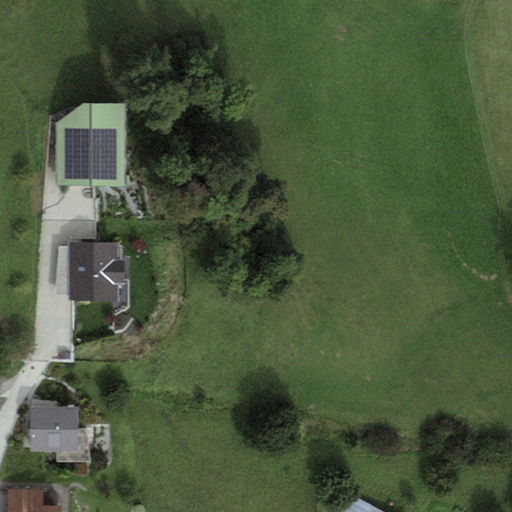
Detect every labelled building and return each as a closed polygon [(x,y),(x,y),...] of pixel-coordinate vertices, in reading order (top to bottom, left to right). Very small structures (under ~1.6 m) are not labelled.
[(125,187),(126,103),(85,103),(56,124),(55,185),(125,187)] [(118,301),(118,284),(124,284),(124,261),(118,261),(118,242),(69,242),(69,248),(69,296),(69,301),(118,301)] [(55,296),(69,296),(69,248),(58,247),(55,296)] [(31,452),(78,451),(76,406),(57,407),(32,407),(30,407),(31,452)] [(9,491),(9,508),(43,507),(42,490),(9,491)] [(389,511),(350,492),(339,511),(389,511)]
